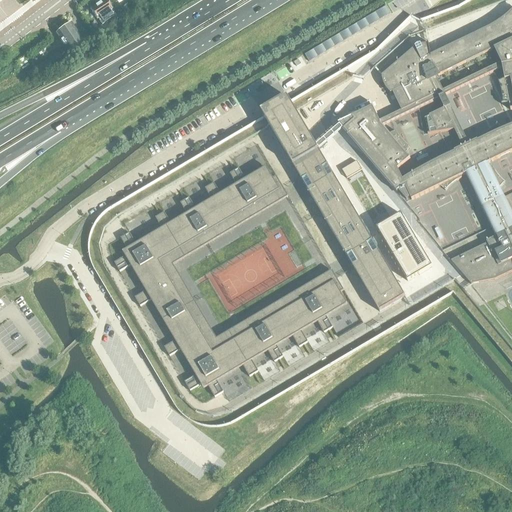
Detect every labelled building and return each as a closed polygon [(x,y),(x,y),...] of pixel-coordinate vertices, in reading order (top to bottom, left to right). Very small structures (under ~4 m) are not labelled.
[(100,17),(103,22),(112,15),(109,11),(112,9),(105,0),(103,0),(90,9),(97,20),(100,17)] [(128,19),(133,16),(126,7),(122,10),(123,12),(117,16),(120,22),(127,17),(128,19)] [(495,173),(492,167),(490,168),(488,164),(511,152),(511,10),(506,16),(496,23),(486,29),(431,56),(428,43),(421,44),(415,47),(415,48),(382,76),(383,81),(384,86),(387,90),(391,94),(393,93),(401,111),(379,121),(373,107),(360,113),(359,111),(352,114),(353,117),(338,124),(397,193),(399,191),(407,200),(411,198),(412,200),(441,186),(445,191),(450,186),(456,182),(462,178),(461,177),(465,175),(491,228),(492,228),(496,237),(486,241),(487,243),(451,261),(471,284),(495,280),(511,271),(511,212),(500,188),(505,183),(500,179),(495,173)] [(56,33),(72,56),(86,47),(71,23),(56,33)] [(27,73),(32,80),(64,61),(59,53),(27,73)] [(287,97),(261,112),(269,126),(379,312),(405,297),(296,112),(287,97)] [(215,347),(166,265),(285,194),(276,178),(272,180),(266,170),(245,182),(238,170),(229,175),(236,187),(220,197),(213,185),(204,190),(212,202),(196,212),(188,200),(180,205),(187,217),(171,227),(164,214),(155,220),(162,232),(136,247),(129,235),(120,241),(127,253),(124,255),(126,258),(114,265),(119,274),(131,267),(147,293),(134,300),(140,309),(152,302),(176,342),(164,350),(170,359),(182,351),(197,377),(185,384),(190,393),(202,386),(205,389),(208,387),(215,399),(224,394),(217,382),(243,366),(250,379),(259,373),(251,361),(268,351),(275,364),(284,358),(276,346),(292,336),(300,349),(308,343),(301,331),(317,321),(324,334),(333,329),(326,316),(346,304),(341,294),(344,292),(334,276),(215,347)] [(356,194),(362,202),(376,194),(371,185),(356,194)] [(376,230),(408,284),(433,269),(401,215),(376,230)]
